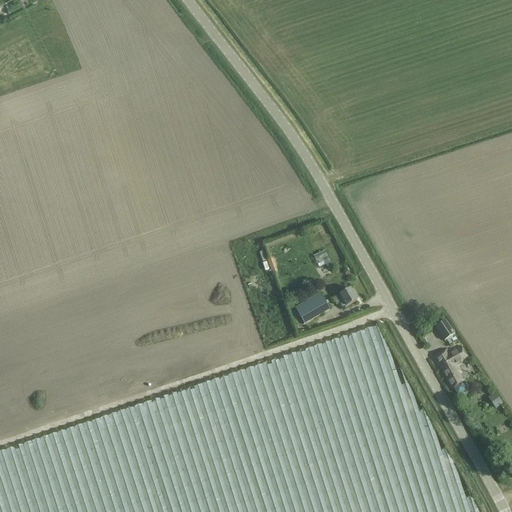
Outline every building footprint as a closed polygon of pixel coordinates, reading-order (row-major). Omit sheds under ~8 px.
[(9,15),(23,7),(19,0),(13,0),(4,5),(9,15)] [(327,279),(334,275),(331,270),(324,273),(327,279)] [(343,310),(349,306),(357,301),(350,289),(340,295),(333,299),(336,306),(339,304),(343,310)] [(296,309),(305,325),(331,310),(321,293),(303,304),(296,309)] [(446,321),(436,328),(445,342),(455,335),(446,321)] [(466,391),(462,383),(463,382),(458,374),(460,373),(456,366),(468,360),(461,347),(449,354),(447,350),(434,358),(439,368),(441,367),(444,372),(443,372),(452,388),(453,388),(458,395),(466,391)] [(495,394),(488,398),(496,409),(502,404),(495,394)]
